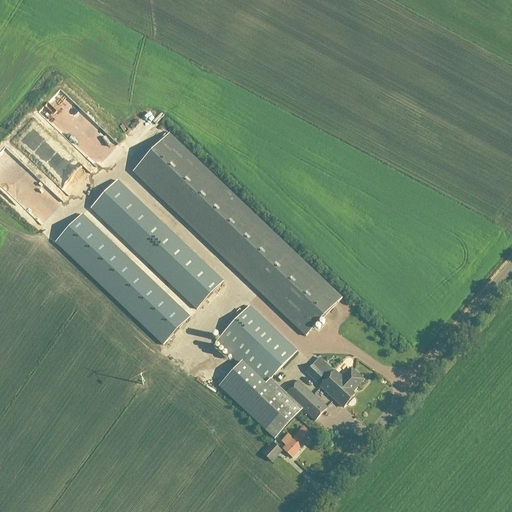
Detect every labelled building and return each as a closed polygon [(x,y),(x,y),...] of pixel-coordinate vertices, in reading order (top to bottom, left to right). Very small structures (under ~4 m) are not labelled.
[(305,338),(341,300),(169,135),(132,173),(305,338)] [(117,182),(90,210),(196,311),(223,283),(117,182)] [(189,319),(82,216),(55,244),(162,347),(189,319)] [(313,365),(305,374),(316,385),(325,376),(313,365)] [(341,380),(353,391),(363,381),(350,370),(341,380)] [(353,391),(341,380),(334,373),(320,388),(342,409),(346,404),(348,405),(353,400),(352,398),(354,396),(351,394),(353,391)] [(285,396),(300,409),(315,422),(327,409),(297,382),(285,396)] [(285,447),(282,451),(291,459),(312,437),(303,428),(292,440),(287,436),(281,443),(285,447)] [(271,464),(281,453),(271,445),(262,455),(271,464)]
